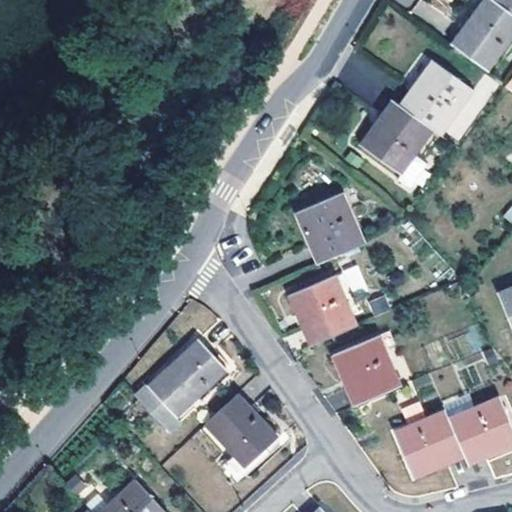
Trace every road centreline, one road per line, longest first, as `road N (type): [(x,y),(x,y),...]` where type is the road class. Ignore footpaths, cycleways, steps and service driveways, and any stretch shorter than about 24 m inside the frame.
road 1 (tertiary): [(0,478),(123,337),(187,242)]
road 2 (tertiary): [(187,242),(352,0)]
road 3 (residential): [(187,242),(335,450)]
